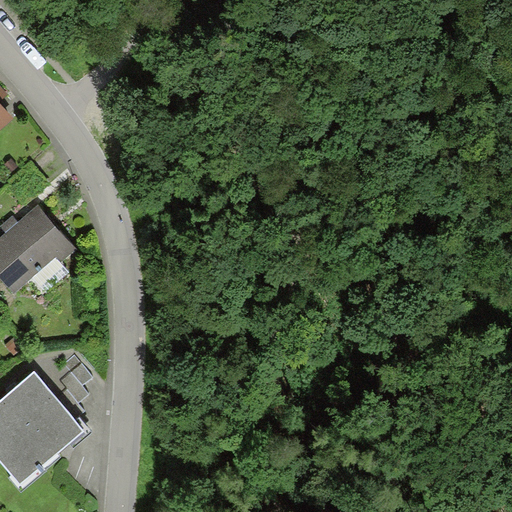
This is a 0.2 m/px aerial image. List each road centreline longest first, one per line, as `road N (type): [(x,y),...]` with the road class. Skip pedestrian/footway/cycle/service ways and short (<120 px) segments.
road 1 (residential): [(0,40),(60,110),(113,211),(127,320),(119,511)]
road 2 (track): [(60,110),(167,0)]
